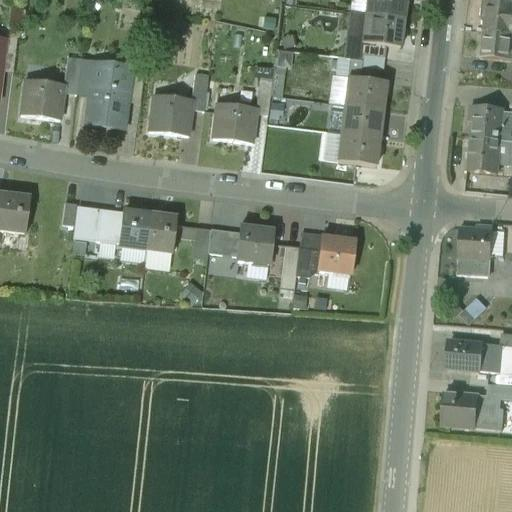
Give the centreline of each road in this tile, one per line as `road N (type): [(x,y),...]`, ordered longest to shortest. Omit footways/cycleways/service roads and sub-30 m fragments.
road 1 (residential): [(422,210),(0,151)]
road 2 (tertiary): [(422,210),(395,511)]
road 3 (tertiary): [(447,0),(422,210)]
